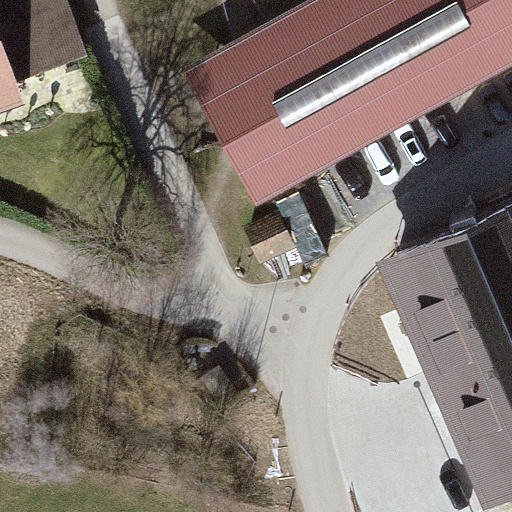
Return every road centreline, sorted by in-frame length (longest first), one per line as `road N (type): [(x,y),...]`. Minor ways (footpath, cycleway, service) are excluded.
road 1 (unclassified): [(326,511),(307,410),(314,338),(326,306),(345,275),(400,222),(511,154)]
road 2 (track): [(94,0),(195,251),(206,312)]
